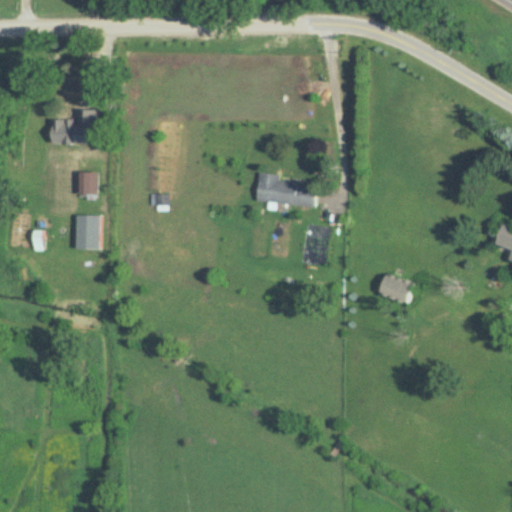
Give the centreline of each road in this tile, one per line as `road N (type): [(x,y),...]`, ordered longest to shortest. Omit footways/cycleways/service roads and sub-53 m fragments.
road 1 (residential): [(306,16),(0,24)]
road 2 (residential): [(511,102),(404,35),(363,20),(306,16)]
